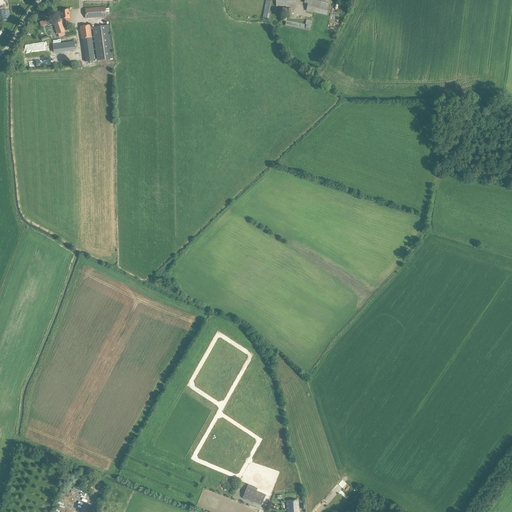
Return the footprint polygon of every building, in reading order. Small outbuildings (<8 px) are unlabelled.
[(0,6),(3,18),(9,16),(5,0),(0,0),(1,1),(3,0),(4,5),(0,5),(0,6)] [(232,6),(233,15),(246,14),(248,10),(248,12),(251,13),(253,8),(249,7),(253,6),(253,1),(253,0),(260,0),(263,1),(265,1),(265,0),(232,0),(232,5),(234,2),(236,3),(236,6),(232,6)] [(330,4),(313,0),(304,0),(304,3),(307,4),(306,11),(327,16),(330,4)] [(263,16),(263,17),(269,19),(272,2),(266,1),(263,16)] [(106,17),(106,8),(106,7),(85,8),(85,19),(106,17)] [(70,21),(70,18),(69,12),(68,12),(68,10),(61,10),(62,19),(65,19),(65,21),(70,21)] [(51,18),(40,22),(41,26),(53,22),(51,18)] [(60,19),(56,21),(57,24),(55,25),(58,34),(64,32),(60,19)] [(305,24),(286,20),(285,26),(310,31),(312,21),(306,20),(305,24)] [(90,25),(80,26),(81,39),(83,39),(92,38),(90,30),(90,28),(90,25)] [(108,25),(90,28),(90,30),(93,30),(97,61),(113,58),(108,25)] [(92,38),(83,39),(86,62),(95,61),(92,38)] [(74,41),(53,44),(54,52),(75,49),(74,41)] [(248,484),(242,497),(261,505),(265,494),(256,491),(257,488),(248,484)] [(298,511),(298,500),(287,501),(287,511),(298,511)]
